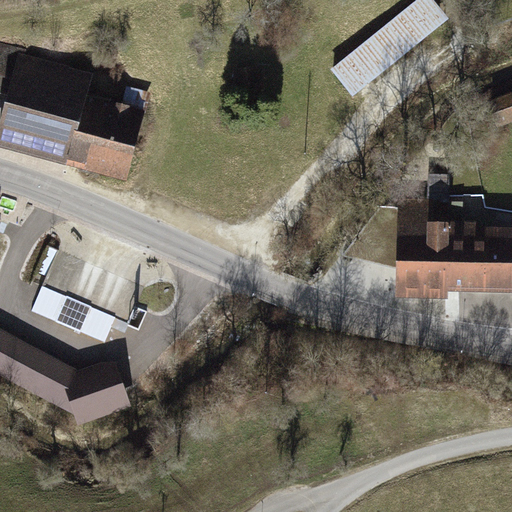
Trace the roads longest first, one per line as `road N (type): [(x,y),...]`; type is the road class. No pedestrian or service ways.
road 1 (tertiary): [(511,343),(368,318),(0,170)]
road 2 (unclassified): [(277,511),(385,469),(511,438)]
